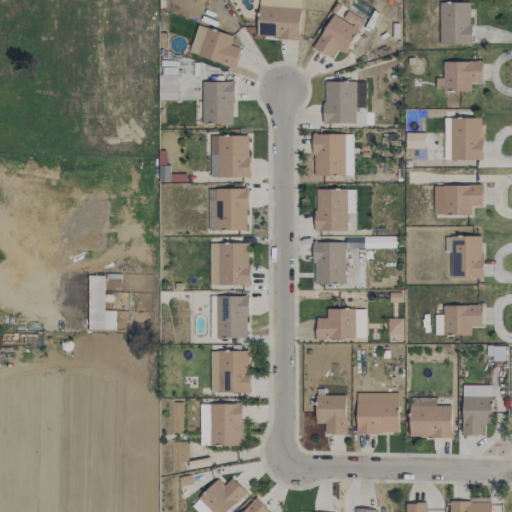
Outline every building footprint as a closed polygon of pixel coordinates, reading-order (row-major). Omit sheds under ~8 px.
[(300,0),(258,0),(257,37),(298,39),(300,0)] [(439,44),(470,44),(470,3),(439,2),(439,44)] [(345,54),(357,27),(330,15),(314,50),(331,57),(335,49),(345,54)] [(233,36),(197,24),(188,52),(234,67),(240,48),(230,44),(233,36)] [(443,61),(442,91),(471,91),(471,82),(481,82),(482,61),(443,61)] [(177,75),(158,75),(159,100),(178,99),(177,75)] [(233,123),(233,81),(202,82),(202,123),(233,123)] [(324,124),(355,123),(355,108),(365,108),(364,81),(323,82),(324,124)] [(481,159),(481,117),(444,118),(444,160),(481,159)] [(425,133),(406,132),(405,148),(424,149),(425,133)] [(352,133),(313,135),(314,176),(353,175),(352,133)] [(210,135),(209,177),(248,177),(249,136),(210,135)] [(170,165),(159,166),(159,181),(170,181),(170,165)] [(471,214),(471,205),(482,205),(482,185),(433,185),(433,215),(471,214)] [(207,189),(208,230),(247,230),(247,188),(207,189)] [(354,189),(315,189),(315,231),(347,230),(346,213),(354,213),(354,189)] [(481,236),(464,236),(464,278),(482,277),(481,236)] [(346,284),(346,253),(351,253),(351,242),(314,242),(313,283),(346,284)] [(209,286),(249,285),(248,243),(209,243),(209,286)] [(247,337),(247,297),(215,297),(216,338),(247,337)] [(442,305),(442,315),(435,315),(434,335),(470,335),(470,326),(481,326),(481,305),(442,305)] [(366,309),(326,309),(326,318),(316,317),(315,338),(365,339),(366,309)] [(403,319),(388,318),(387,333),(402,334),(403,319)] [(505,359),(505,346),(486,346),(486,359),(505,359)] [(249,350),(209,351),(210,392),(249,392),(249,350)] [(482,435),(483,424),(491,424),(492,385),(462,385),(461,435),(482,435)] [(315,423),(325,423),(324,434),(345,434),(346,395),(316,394),(315,423)] [(409,438),(451,436),(450,405),(435,405),(435,397),(409,398),(409,438)] [(398,401),(357,401),(356,432),(398,433),(398,401)] [(170,402),(170,432),(181,433),(182,402),(170,402)] [(200,446),(242,445),(241,403),(198,404),(200,446)] [(188,462),(187,442),(170,442),(171,470),(182,470),(182,462),(188,462)] [(218,479),(191,505),(197,511),(225,511),(246,493),(232,477),(224,485),(218,479)] [(269,511),(255,498),(241,511),(269,511)] [(490,511),(491,501),(449,502),(449,511),(490,511)] [(425,511),(426,502),(405,502),(404,511),(425,511)]
